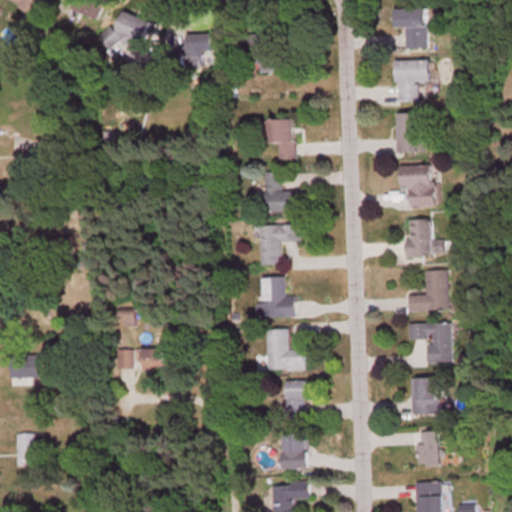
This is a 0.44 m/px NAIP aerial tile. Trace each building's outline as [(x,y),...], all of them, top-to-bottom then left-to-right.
[(43,18),(51,0),(8,0),(8,2),(43,18)] [(79,0),(74,12),(102,25),(111,5),(98,0),(79,0)] [(399,12),(400,32),(410,32),(410,53),(432,53),(432,12),(399,12)] [(156,26),(127,15),(118,39),(147,50),(156,26)] [(208,60),(202,36),(181,40),(187,65),(208,60)] [(293,75),(293,53),(275,53),(275,38),(259,38),(259,75),(293,75)] [(423,105),(423,86),(435,86),(435,64),(402,64),(402,106),(423,105)] [(428,117),(401,117),(401,156),(428,156),(428,117)] [(273,147),(282,147),(282,162),(299,162),(299,123),(273,123),(273,147)] [(414,209),(439,209),(439,169),(405,169),(405,190),(414,190),(414,209)] [(287,176),(268,176),(268,216),(303,216),(303,195),(287,194),(287,176)] [(446,258),(446,251),(439,251),(439,223),(412,224),(413,258),(446,258)] [(285,268),(285,245),(304,245),(304,228),(264,228),(264,268),(285,268)] [(453,314),(453,273),(430,273),(431,298),(414,298),(414,314),(453,314)] [(289,280),(268,280),(268,320),(300,320),(300,299),(290,299),(289,280)] [(414,326),(414,343),(434,343),(434,365),(458,365),(457,326),(414,326)] [(293,333),(271,333),(271,370),(308,370),(308,352),(293,353),(293,333)] [(167,374),(167,352),(119,352),(119,372),(143,372),(143,373),(167,374)] [(443,381),(416,381),(416,416),(443,416),(443,381)] [(290,424),(310,424),(310,388),(289,388),(290,424)] [(446,469),(446,435),(423,435),(423,469),(446,469)] [(46,468),(46,436),(20,436),(20,468),(46,468)] [(288,437),(288,472),(312,472),(312,437),(288,437)] [(315,485),(277,486),(277,511),(302,511),(302,503),(315,503),(315,485)] [(447,511),(447,486),(422,486),(421,511),(447,511)]
